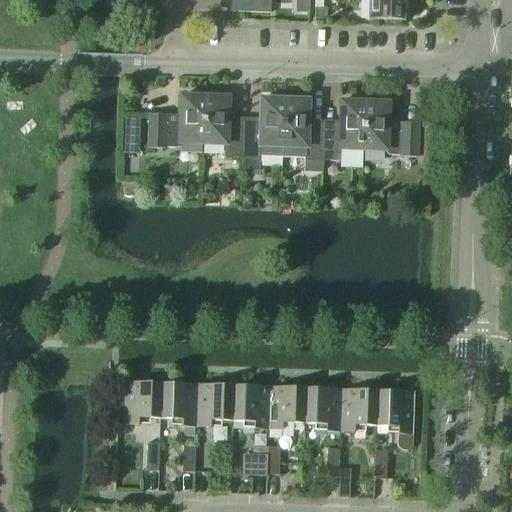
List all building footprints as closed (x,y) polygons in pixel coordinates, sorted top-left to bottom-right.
[(237,0),(237,13),(269,14),(269,0),(237,0)] [(321,20),(321,0),(313,0),(313,20),(321,20)] [(406,22),(406,0),(369,0),(369,21),(406,22)] [(291,6),(291,18),(302,18),(302,6),(291,6)] [(202,146),(204,94),(190,93),(190,97),(180,97),(179,125),(166,124),(166,116),(142,115),(141,149),(164,150),(164,149),(176,149),(178,148),(179,146),(202,146)] [(241,159),(243,127),(226,126),(227,99),(217,98),(218,94),(204,94),(202,146),(224,147),(224,158),(241,159)] [(282,149),(284,97),(270,96),(269,100),(260,100),(259,127),(243,127),(241,159),(259,159),(259,148),(282,149)] [(321,162),(323,130),(306,129),(307,101),(297,101),(297,97),(284,97),(282,149),(303,149),(303,161),(321,162)] [(362,151),(364,99),(349,99),(349,103),(340,103),(338,130),(323,130),(321,162),(339,162),(340,151),(362,151)] [(364,99),(362,151),(385,152),(386,155),(389,157),(399,157),(399,158),(416,159),(417,145),(417,124),(400,124),(400,132),(386,132),(387,104),(377,104),(377,100),(364,99)] [(124,119),(124,140),(138,140),(139,120),(124,119)] [(159,421),(160,385),(123,383),(122,426),(137,427),(138,420),(159,421)] [(195,429),(196,386),(160,385),(159,421),(181,421),(181,429),(195,429)] [(231,423),(232,387),(196,386),(195,429),(209,430),(209,423),(231,423)] [(267,432),(268,388),(232,387),(231,423),(253,424),(253,431),(267,432)] [(303,426),(304,390),(268,388),(267,432),(281,432),(281,425),(303,426)] [(339,434),(340,391),(304,390),(303,426),(325,427),(325,434),(339,434)] [(375,428),(376,392),(340,391),(339,434),(353,435),(354,427),(375,428)] [(376,392),(375,428),(393,429),(392,446),(394,449),(397,451),(402,452),(406,452),(409,450),(411,446),(413,393),(376,392)] [(157,473),(158,445),(146,444),(145,472),(157,473)] [(193,474),(194,446),(182,446),(181,473),(193,474)] [(266,449),(252,448),(252,458),(244,458),(243,475),(265,476),(266,449)] [(266,449),(265,476),(277,477),(278,449),(266,449)] [(337,479),(338,470),(337,470),(338,451),(326,450),(325,478),(337,479)] [(374,452),(373,480),(385,481),(386,453),(374,452)] [(338,470),(337,479),(349,479),(349,471),(338,470)]
